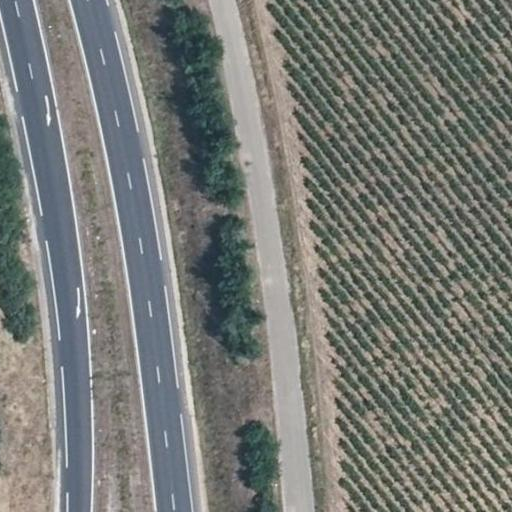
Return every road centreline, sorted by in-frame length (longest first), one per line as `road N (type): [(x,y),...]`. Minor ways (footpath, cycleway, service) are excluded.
road 1 (primary): [(172,511),(137,237),(84,0)]
road 2 (unclassified): [(219,0),(272,249),(298,511)]
road 3 (primary): [(13,0),(58,237),(75,511)]
